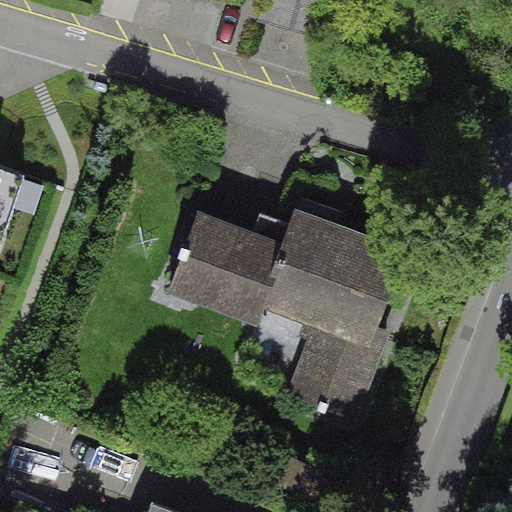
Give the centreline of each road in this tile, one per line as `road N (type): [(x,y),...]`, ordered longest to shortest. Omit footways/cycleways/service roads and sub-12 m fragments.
road 1 (residential): [(511,169),(0,21)]
road 2 (residential): [(511,309),(436,511)]
